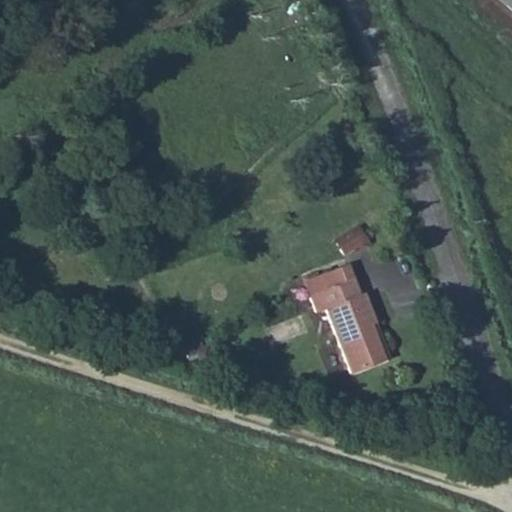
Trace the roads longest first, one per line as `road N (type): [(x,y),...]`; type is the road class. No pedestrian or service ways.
road 1 (unclassified): [(0,341),(511,503)]
road 2 (unclassified): [(350,0),(399,115),(511,442)]
